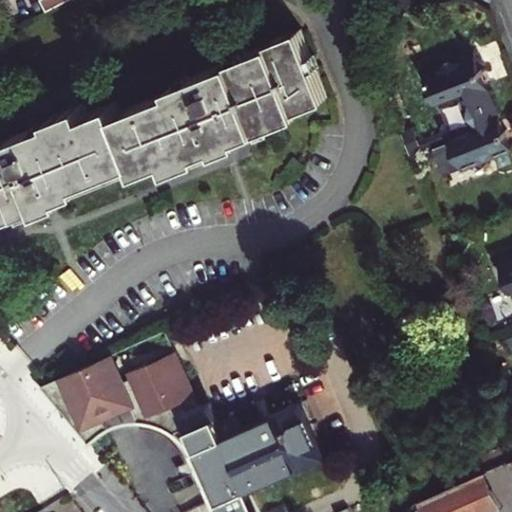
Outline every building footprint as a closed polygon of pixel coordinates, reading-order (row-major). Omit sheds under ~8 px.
[(391,0),(391,12),(426,6),(424,0),(391,0)] [(45,3),(30,10),(37,23),(63,9),(61,2),(48,9),(45,3)] [(0,220),(43,204),(44,207),(68,197),(66,192),(87,184),(85,179),(141,157),(145,166),(176,154),(179,163),(250,136),(248,131),(305,109),(303,104),(333,93),(305,24),(275,36),(277,42),(180,79),(183,87),(126,109),(123,100),(94,111),(91,101),(59,114),(61,119),(0,143),(0,220)] [(506,120),(486,71),(488,70),(486,64),(484,65),(480,55),(432,74),(443,102),(467,92),(482,129),(506,120)] [(511,131),(511,132),(506,120),(482,129),(440,146),(452,177),(503,156),(508,167),(511,165),(511,131)] [(127,379),(115,351),(42,384),(67,415),(91,443),(106,419),(102,411),(132,399),(139,416),(144,416),(149,416),(154,417),(158,418),(163,420),(167,423),(171,426),(174,429),(190,423),(200,445),(196,447),(225,511),(260,511),(251,488),(326,457),(304,403),(247,426),(242,413),(222,421),(213,400),(202,405),(181,355),(157,366),(154,359),(130,370),(133,376),(127,379)] [(490,511),(505,505),(490,470),(427,498),(424,501),(429,511),(490,511)]
